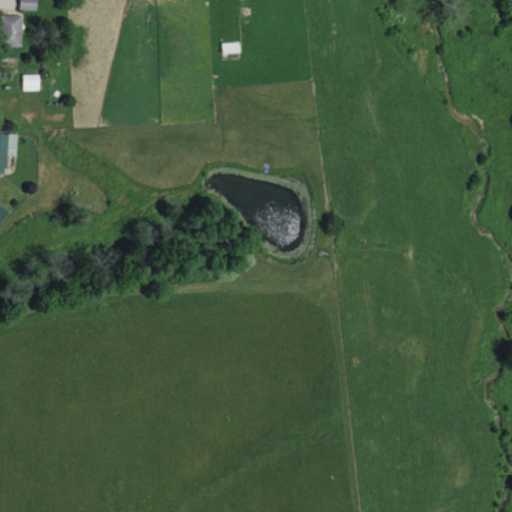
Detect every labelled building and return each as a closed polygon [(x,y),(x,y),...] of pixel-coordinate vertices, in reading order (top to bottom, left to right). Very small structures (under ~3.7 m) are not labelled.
[(18,0),(19,10),(36,9),(35,0),(18,0)] [(22,44),(21,14),(4,15),(4,45),(22,44)] [(38,74),(22,73),(21,89),(38,90),(38,74)] [(0,172),(5,172),(6,154),(15,154),(16,133),(0,132),(0,172)] [(0,223),(1,224),(8,209),(0,205),(0,223)]
